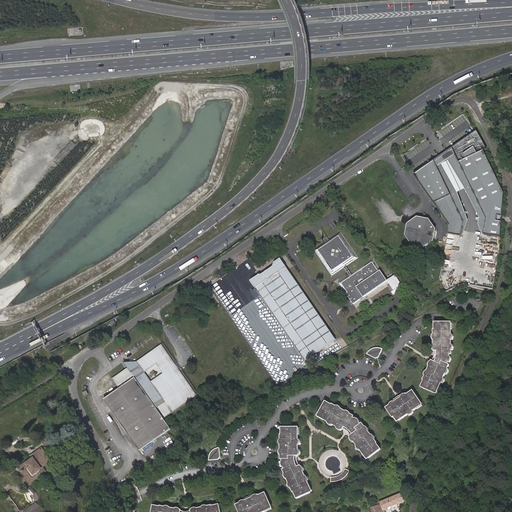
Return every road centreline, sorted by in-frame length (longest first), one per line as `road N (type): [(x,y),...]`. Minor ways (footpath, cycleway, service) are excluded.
road 1 (motorway): [(0,357),(188,261),(415,103),(511,56)]
road 2 (motorway): [(511,13),(0,56)]
road 3 (motorway): [(0,347),(181,243),(264,173),(289,130),(301,80),(285,0)]
road 4 (residential): [(463,98),(87,350)]
road 5 (track): [(166,84),(233,86),(242,96),(217,187),(113,269),(19,320),(0,322)]
road 6 (motorway): [(511,1),(229,17),(117,0)]
road 7 (track): [(187,84),(190,122),(166,158),(0,303)]
road 8 (motorway): [(238,54),(511,30)]
road 9 (residential): [(414,511),(421,470),(506,268)]
road 10 (motorway): [(0,96),(33,82),(238,54)]
road 11 (motorway): [(0,74),(238,54)]
road 12 (track): [(0,257),(155,88)]
road 13 (residential): [(123,501),(73,394),(71,380),(87,350)]
road 14 (residential): [(123,501),(180,473),(248,457)]
road 15 (residential): [(367,386),(414,325),(458,308)]
road 16 (residential): [(257,445),(276,412),(297,396),(352,390)]
